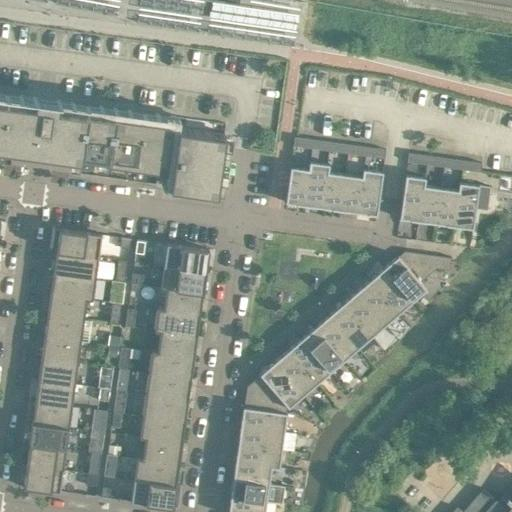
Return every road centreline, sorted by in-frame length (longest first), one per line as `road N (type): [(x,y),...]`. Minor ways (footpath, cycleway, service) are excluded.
road 1 (residential): [(195,511),(236,219)]
road 2 (residential): [(0,420),(33,193)]
road 3 (residential): [(236,219),(33,193)]
road 4 (residential): [(236,219),(384,237)]
